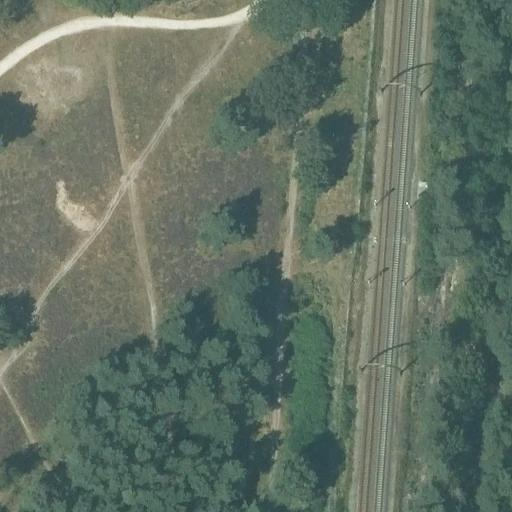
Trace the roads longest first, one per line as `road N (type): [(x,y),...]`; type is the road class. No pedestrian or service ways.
road 1 (track): [(308,0),(266,511)]
road 2 (track): [(126,175),(112,21)]
